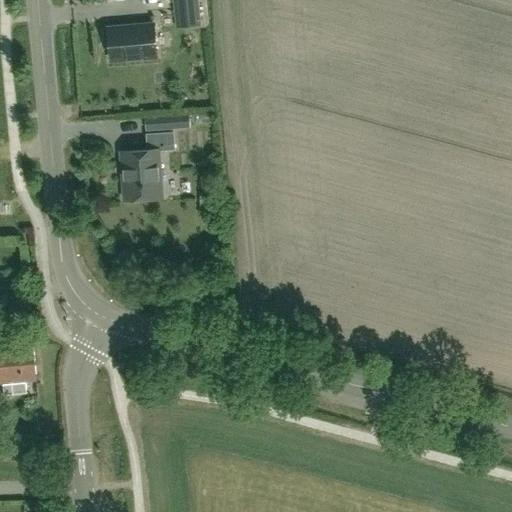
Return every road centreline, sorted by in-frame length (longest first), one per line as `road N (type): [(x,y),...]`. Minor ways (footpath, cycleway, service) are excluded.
road 1 (tertiary): [(511,430),(102,317)]
road 2 (tertiary): [(102,317),(80,303),(64,273),(38,0)]
road 3 (tertiary): [(87,511),(79,365),(102,317)]
